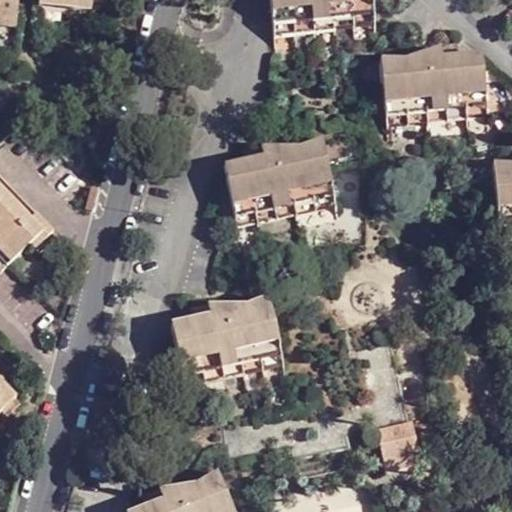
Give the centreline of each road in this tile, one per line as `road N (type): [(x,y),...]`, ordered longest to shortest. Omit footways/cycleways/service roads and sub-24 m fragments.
road 1 (residential): [(135,427),(198,174),(236,121),(254,0)]
road 2 (residential): [(170,0),(105,259)]
road 3 (residential): [(1,157),(105,259)]
road 4 (residential): [(105,259),(70,390)]
